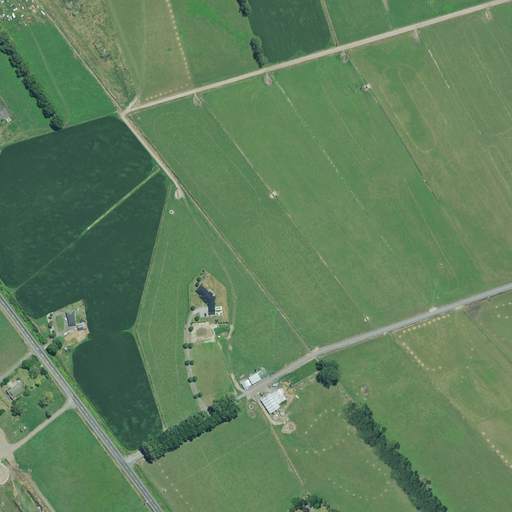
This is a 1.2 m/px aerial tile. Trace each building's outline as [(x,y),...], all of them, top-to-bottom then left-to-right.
[(200,297),(208,304),(209,315),(209,317),(214,316),(214,314),(215,314),(214,303),(216,303),(216,301),(214,301),(213,297),(213,295),(209,291),(209,292),(201,285),(195,291),(201,296),(200,297)] [(75,325),(73,311),(66,312),(67,318),(69,326),(75,325)] [(268,375),(264,369),(258,373),(262,379),(268,375)] [(261,380),(257,373),(248,378),(252,385),(261,380)] [(250,386),(247,380),(241,383),(244,389),(250,386)] [(21,381),(16,384),(6,392),(12,399),(24,391),(22,388),(24,386),(21,381)] [(271,394),(278,404),(286,399),(283,394),(286,392),(284,389),(281,391),(279,389),(271,394)] [(278,404),(271,394),(261,400),(270,414),(280,407),(278,404)]
